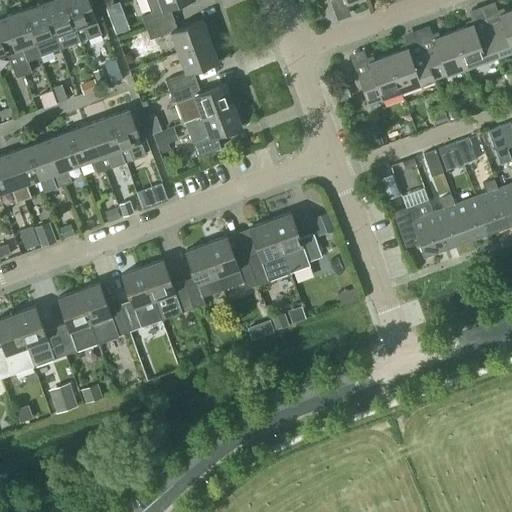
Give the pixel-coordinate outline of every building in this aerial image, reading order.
[(76,27),(65,0),(48,0),(43,2),(60,48),(68,46),(63,32),(76,27)] [(88,0),(65,0),(76,27),(81,41),(101,33),(97,23),(88,0)] [(146,27),(173,17),(169,6),(186,0),(146,0),(151,12),(142,16),(146,27)] [(52,51),(60,48),(43,2),(23,9),(39,54),(52,50),(52,51)] [(106,6),(108,11),(119,7),(117,2),(106,6)] [(499,54),(511,49),(511,8),(499,14),(501,22),(489,26),(499,54)] [(39,54),(23,9),(3,17),(24,75),(31,72),(27,59),(39,54)] [(3,17),(0,17),(0,54),(7,52),(16,78),(24,75),(3,17)] [(177,52),(210,40),(203,19),(177,28),(173,17),(146,27),(150,39),(170,31),(177,52)] [(104,21),(97,23),(101,33),(107,31),(104,21)] [(473,23),(453,30),(466,66),(499,54),(489,26),(476,31),(473,23)] [(434,78),(466,66),(453,30),(433,38),(436,46),(423,50),(434,78)] [(169,91),(197,81),(193,70),(218,61),(210,40),(177,52),(185,72),(165,80),(169,91)] [(408,47),(388,54),(401,90),(434,78),(423,50),(410,55),(408,47)] [(368,103),(401,90),(388,54),(368,62),(371,69),(357,74),(368,103)] [(105,61),(112,81),(122,77),(115,57),(105,61)] [(101,68),(93,71),(97,82),(105,79),(101,68)] [(80,83),(84,93),(97,88),(94,78),(80,83)] [(336,83),(342,98),(350,95),(344,80),(336,83)] [(186,122),(234,104),(226,83),(201,92),(197,81),(169,91),(173,103),(178,101),(186,122)] [(54,86),(58,98),(65,95),(62,84),(54,86)] [(40,94),(45,107),(57,103),(52,89),(40,94)] [(186,122),(190,133),(189,134),(197,156),(221,147),(216,134),(242,124),(234,104),(186,122)] [(434,124),(448,119),(442,104),(429,109),(434,124)] [(10,106),(0,109),(0,114),(2,118),(13,114),(10,106)] [(108,116),(125,161),(125,162),(133,159),(146,154),(142,141),(141,141),(129,108),(108,116)] [(147,118),(153,133),(161,130),(156,115),(147,118)] [(108,116),(88,123),(105,170),(112,167),(112,166),(125,161),(108,116)] [(511,144),(511,130),(509,121),(498,125),(506,147),(511,144)] [(88,123),(67,131),(79,164),(92,159),(97,173),(105,170),(88,123)] [(496,151),(506,147),(498,125),(488,129),(496,151)] [(67,168),(79,164),(67,131),(47,138),(64,185),(72,182),(67,168)] [(375,131),(360,137),(365,152),(380,146),(375,131)] [(480,168),(469,137),(456,142),(465,163),(468,172),(480,168)] [(56,188),(64,185),(47,138),(27,146),(39,179),(40,178),(44,191),(56,187),(56,188)] [(465,163),(456,142),(439,148),(447,169),(465,163)] [(26,183),(39,179),(27,146),(7,153),(24,199),(31,197),(26,183)] [(443,171),(435,149),(423,153),(431,176),(443,171)] [(16,202),(24,199),(7,153),(0,155),(0,192),(11,189),(16,202)] [(419,155),(414,157),(416,164),(418,168),(423,166),(419,155)] [(405,168),(416,164),(414,157),(403,161),(405,168)] [(396,170),(383,175),(392,197),(404,192),(396,170)] [(485,193),(476,196),(488,229),(509,221),(497,188),(496,189),(491,177),(480,181),(485,193)] [(509,221),(511,219),(511,182),(497,188),(509,221)] [(161,184),(151,187),(157,202),(166,199),(161,184)] [(443,208),(433,212),(445,244),(466,236),(455,204),(451,194),(439,198),(443,208)] [(466,236),(488,229),(476,196),(455,204),(466,236)] [(445,244),(433,212),(428,199),(394,211),(407,246),(419,241),(423,252),(445,244)] [(119,204),(123,216),(134,212),(130,200),(119,204)] [(109,221),(120,217),(116,206),(104,210),(109,221)] [(291,212),(270,219),(289,272),(309,264),(308,261),(322,256),(313,232),(300,237),(291,212)] [(312,217),(318,235),(334,229),(328,212),(312,217)] [(289,272),(270,219),(249,227),(258,253),(247,257),(257,284),(269,280),(268,279),(289,272)] [(34,228),(41,247),(54,242),(47,223),(34,228)] [(63,237),(75,233),(71,223),(59,227),(63,237)] [(20,230),(26,248),(38,243),(32,225),(20,230)] [(246,288),(257,284),(247,257),(236,261),(227,235),(206,243),(221,284),(241,277),(246,288)] [(0,258),(11,254),(7,243),(0,245),(0,258)] [(221,284),(206,243),(185,250),(194,276),(183,280),(193,308),(205,303),(200,292),(221,284)] [(182,312),(193,308),(183,280),(172,284),(163,259),(142,266),(154,299),(161,319),(182,312)] [(131,300),(120,304),(130,331),(132,337),(144,333),(134,307),(154,299),(142,266),(121,274),(131,300)] [(130,331),(120,304),(109,308),(99,282),(78,290),(97,342),(118,334),(118,335),(130,331)] [(67,323),(56,327),(66,354),(77,350),(77,349),(97,342),(78,290),(57,297),(67,323)] [(66,354),(56,327),(45,331),(35,305),(14,313),(34,365),(54,358),(66,354)] [(301,305),(288,310),(292,322),(305,317),(301,305)] [(285,312),(271,316),(275,328),(288,323),(285,312)] [(0,338),(3,346),(0,347),(0,372),(2,378),(13,373),(34,365),(14,313),(0,318),(0,338)] [(274,330),(269,319),(263,321),(267,333),(274,330)] [(95,387),(82,391),(86,401),(99,397),(95,387)] [(52,398),(57,411),(77,405),(73,391),(52,398)] [(15,408),(20,421),(33,417),(28,404),(15,408)]
